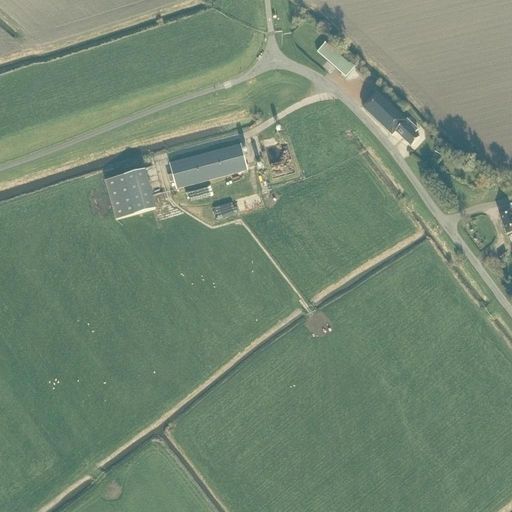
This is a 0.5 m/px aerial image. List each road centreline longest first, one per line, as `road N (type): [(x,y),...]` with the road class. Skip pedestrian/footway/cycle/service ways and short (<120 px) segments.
road 1 (unclassified): [(0,169),(245,78),(276,59)]
road 2 (unclassified): [(444,225),(364,117),(324,83),(276,59)]
